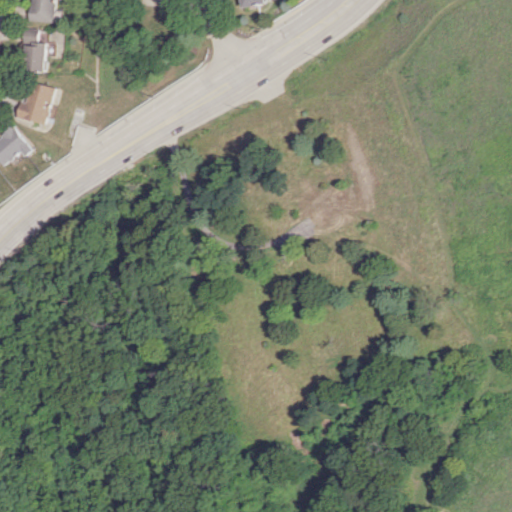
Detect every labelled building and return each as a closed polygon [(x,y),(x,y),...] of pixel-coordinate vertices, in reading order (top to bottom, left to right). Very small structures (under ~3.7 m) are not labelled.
[(34,0),(34,20),(59,21),(60,0),(34,0)] [(29,70),(51,71),(52,42),(43,42),(43,28),(30,28),(29,70)] [(21,116),(51,124),(61,87),(36,80),(30,102),(25,101),(21,116)] [(0,157),(1,157),(7,165),(26,151),(29,156),(37,150),(19,125),(0,138),(0,157)] [(315,227),(352,206),(342,189),(305,209),(315,227)]
